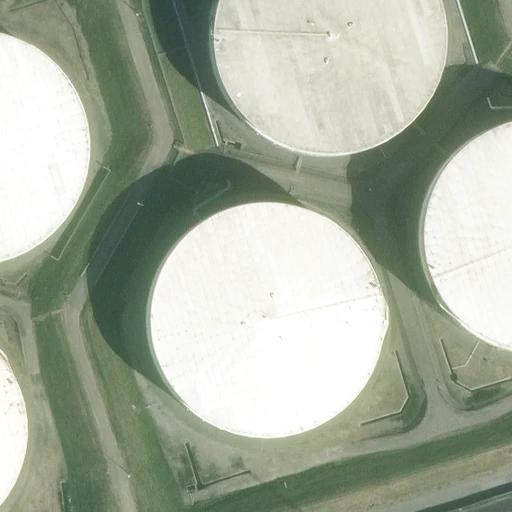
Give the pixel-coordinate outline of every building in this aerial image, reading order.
[(442,49),(443,37),(443,26),(441,14),(438,3),(437,0),(210,0),(207,12),(205,23),(204,35),(205,47),(206,58),(209,70),(213,81),(218,91),(224,101),(231,111),(238,120),(247,128),(256,135),(266,141),(277,146),(288,150),(299,153),(311,155),(323,155),(334,155),(346,153),(357,151),(368,147),(379,142),(389,136),(399,129),(407,121),(415,113),(422,103),(429,93),(434,83),(438,72),(441,61),(442,49)] [(87,157),(88,145),(87,133),(85,121),(82,109),(78,98),(72,87),(66,77),(59,67),(50,58),(41,51),(31,44),(20,38),(9,33),(0,30),(0,259),(10,257),(21,252),(32,246),(42,239),(51,231),(59,222),(66,213),(73,202),(78,192),(82,180),(85,169),(87,157)] [(511,117),(504,119),(493,123),(483,127),(473,133),(463,139),(454,146),(446,155),(439,163),(432,173),(427,183),(423,194),(419,205),(417,216),(416,228),(416,239),(417,251),(419,262),(422,273),(426,284),(431,294),(438,304),(445,313),(453,321),(462,328),(471,335),(481,341),(492,345),(502,349),(511,351),(511,117)] [(381,331),(382,319),(381,308),(379,297),(376,285),(372,275),(367,264),(361,254),(355,245),(347,236),(338,229),(329,222),(319,216),(309,211),(298,207),(287,204),(275,202),(264,201),(252,202),(241,203),(230,206),(219,209),(208,214),(198,220),(189,226),(180,234),(172,242),(165,251),(159,261),(153,271),(149,282),(146,293),(144,304),(143,316),(143,327),(144,339),(146,350),(150,361),(154,371),(160,382),(166,391),(173,400),(181,408),(190,416),(200,422),(210,428),(221,432),(232,436),(243,438),(254,439),(266,439),(277,439),(289,436),(300,433),(311,429),(321,424),(331,418),(340,411),(348,403),(356,394),(363,385),(368,375),(373,364),(377,353),(379,342),(381,331)] [(27,440),(27,429),(27,417),(25,406),(23,395),(19,384),(14,373),(9,363),(2,354),(0,351),(0,503),(1,503),(7,494),(13,484),(18,473),(22,463),(25,452),(27,440)]
